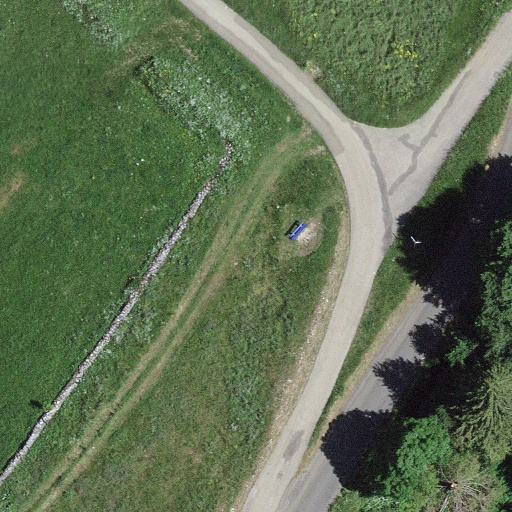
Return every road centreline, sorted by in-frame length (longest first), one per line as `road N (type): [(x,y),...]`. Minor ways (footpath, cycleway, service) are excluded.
road 1 (unclassified): [(511,175),(454,288),(310,511)]
road 2 (track): [(266,511),(393,187)]
road 3 (track): [(199,0),(393,187)]
road 4 (track): [(393,187),(511,32)]
